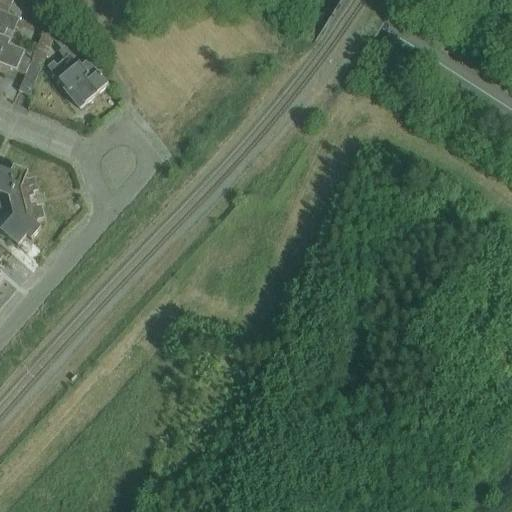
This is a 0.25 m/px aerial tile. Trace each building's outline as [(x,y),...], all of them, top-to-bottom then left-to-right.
[(0,0),(0,4),(21,13),(26,0),(0,0)] [(0,67),(1,68),(4,63),(20,69),(28,50),(11,44),(14,39),(0,33),(0,67)] [(66,90),(83,109),(112,84),(101,71),(95,77),(81,61),(79,63),(70,53),(60,63),(56,59),(49,65),(69,87),(66,90)] [(33,56),(20,88),(30,93),(44,61),(33,56)] [(0,170),(0,198),(0,199),(0,228),(24,249),(43,228),(36,222),(47,219),(44,206),(39,207),(38,204),(34,205),(32,198),(37,197),(36,193),(41,191),(38,178),(29,180),(32,172),(16,166),(14,172),(1,167),(0,170)]
